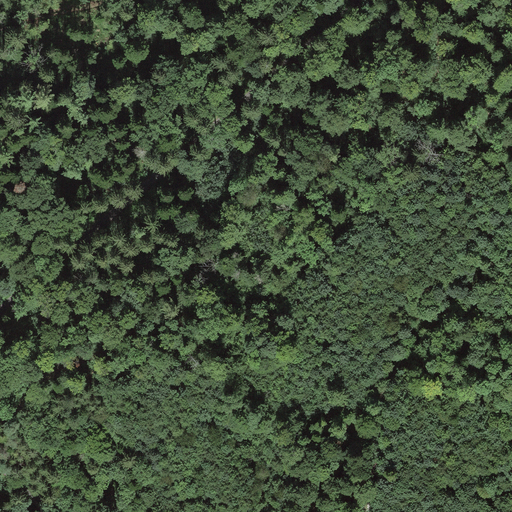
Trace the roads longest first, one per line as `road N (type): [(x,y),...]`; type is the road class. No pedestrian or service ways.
road 1 (track): [(91,511),(73,472),(18,413),(20,391),(151,330),(264,297),(511,96)]
road 2 (unclassified): [(0,310),(369,0)]
road 3 (track): [(511,248),(439,312),(383,387),(371,435),(370,511)]
